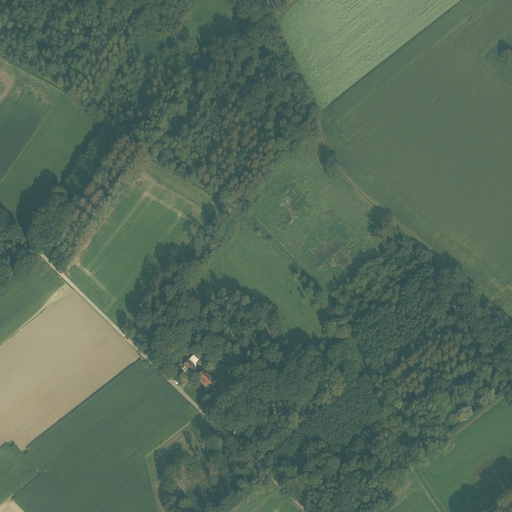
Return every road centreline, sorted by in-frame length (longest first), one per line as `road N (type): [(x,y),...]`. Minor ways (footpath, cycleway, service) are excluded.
road 1 (unclassified): [(306,511),(0,211)]
road 2 (track): [(271,23),(339,170),(511,322)]
road 3 (track): [(107,0),(203,46),(247,41),(290,0)]
